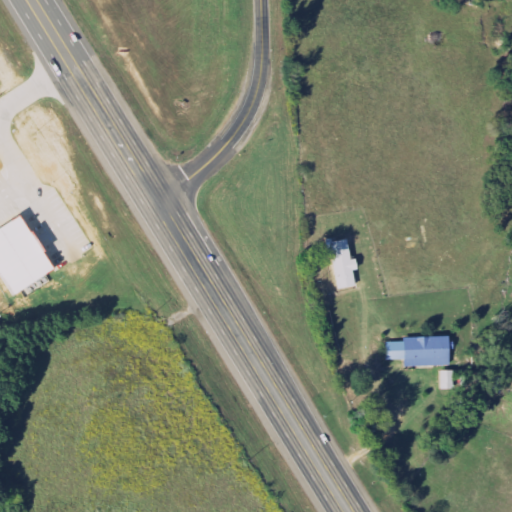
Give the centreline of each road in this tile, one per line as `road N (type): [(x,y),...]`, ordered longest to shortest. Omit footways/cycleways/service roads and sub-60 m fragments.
road 1 (trunk): [(348,511),(157,203)]
road 2 (tertiary): [(262,0),(257,94),(238,131),(157,203)]
road 3 (trunk): [(157,203),(36,0)]
